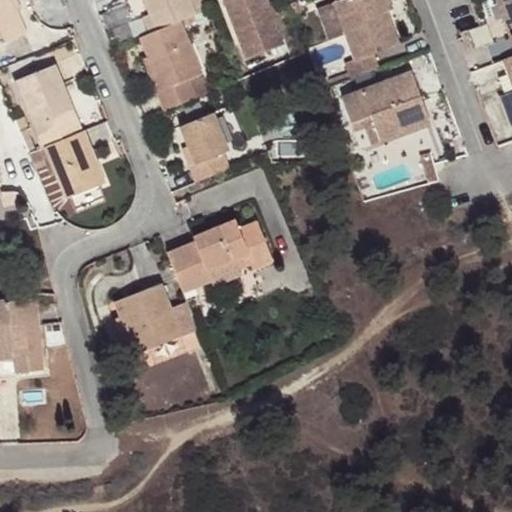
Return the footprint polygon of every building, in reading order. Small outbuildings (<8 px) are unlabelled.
[(0,0),(0,44),(22,35),(13,11),(7,0),(0,0)] [(18,9),(14,0),(7,0),(13,11),(18,9)] [(180,21),(194,16),(187,0),(141,0),(147,14),(141,18),(148,34),(180,21)] [(221,0),(246,62),(283,47),(264,0),(221,0)] [(342,59),(349,76),(378,66),(372,51),(398,42),(386,10),(382,0),(331,0),(352,56),(342,59)] [(391,0),(382,0),(386,10),(394,7),(391,0)] [(507,19),(500,0),(493,0),(502,22),(507,19)] [(511,0),(500,0),(507,19),(508,19),(511,31),(511,32),(507,35),(511,49),(511,0)] [(148,34),(137,39),(145,58),(152,76),(147,78),(162,113),(196,99),(189,81),(201,75),(180,21),(148,34)] [(511,55),(500,60),(505,74),(510,72),(511,77),(511,89),(511,90),(496,96),(508,128),(511,126),(511,55)] [(152,76),(145,58),(140,61),(147,78),(152,76)] [(41,147),(81,130),(53,63),(11,80),(39,148),(41,147)] [(339,96),(348,120),(366,114),(376,141),(427,124),(408,70),(339,96)] [(192,184),(228,170),(221,154),(227,151),(211,114),(175,128),(184,147),(191,165),(186,167),(192,184)] [(366,114),(348,120),(352,129),(362,126),(369,143),(376,141),(366,114)] [(418,129),(420,147),(434,146),(432,128),(418,129)] [(103,184),(81,130),(41,147),(65,201),(103,184)] [(191,165),(184,147),(179,150),(186,167),(191,165)] [(192,242),(164,253),(181,294),(210,282),(206,271),(232,262),(245,257),(249,266),(250,271),(272,262),(257,224),(238,231),(234,220),(190,237),(192,242)] [(235,272),(249,266),(245,257),(232,262),(235,272)] [(179,337),(196,330),(185,303),(168,310),(158,284),(112,303),(118,318),(128,344),(133,355),(179,337)] [(0,348),(9,348),(10,360),(12,375),(42,372),(34,300),(0,302),(0,348)] [(109,321),(120,347),(128,344),(118,318),(109,321)] [(185,349),(179,337),(133,355),(138,368),(185,349)] [(0,361),(10,360),(9,348),(0,348),(0,361)]
